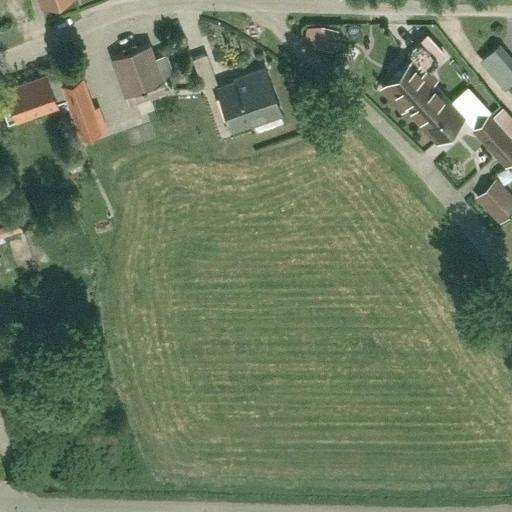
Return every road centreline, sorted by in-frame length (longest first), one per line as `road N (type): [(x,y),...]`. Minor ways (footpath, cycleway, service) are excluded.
road 1 (unclassified): [(511,280),(408,153),(284,35),(281,6)]
road 2 (residential): [(0,65),(108,21),(281,6)]
road 3 (residential): [(281,6),(511,6)]
road 4 (unclassified): [(279,511),(60,505)]
